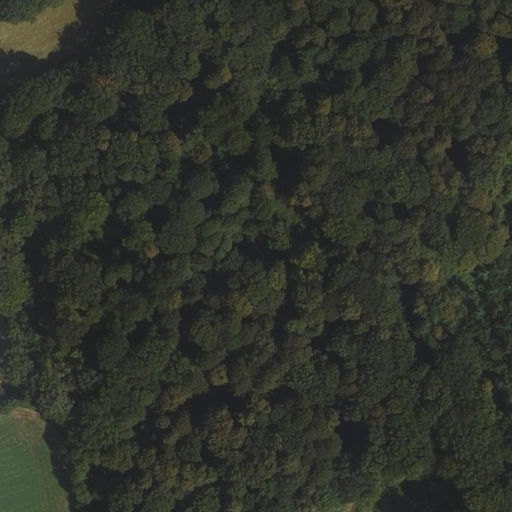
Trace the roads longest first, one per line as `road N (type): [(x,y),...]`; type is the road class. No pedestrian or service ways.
road 1 (track): [(122,511),(51,336),(86,115),(148,0)]
road 2 (track): [(511,474),(475,462),(434,268),(511,170)]
